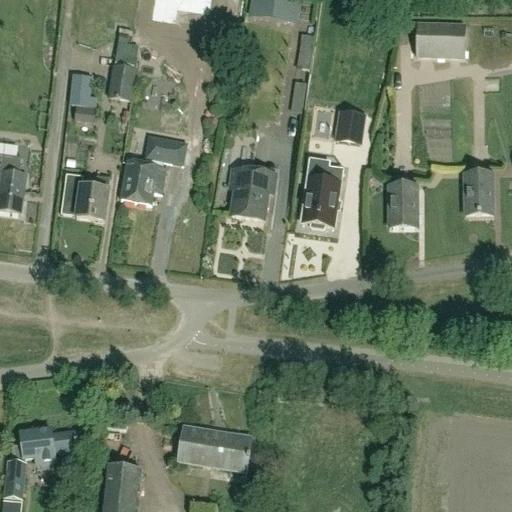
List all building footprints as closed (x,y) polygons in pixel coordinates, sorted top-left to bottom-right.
[(150,0),(149,11),(173,14),(175,2),(207,6),(207,0),(150,0)] [(250,0),(248,20),(296,29),(300,0),(250,0)] [(466,28),(419,26),(417,58),(464,60),(466,28)] [(119,37),(118,45),(127,46),(128,38),(119,37)] [(131,105),(135,72),(134,72),(137,47),(127,46),(118,45),(114,69),(112,69),(108,102),(131,105)] [(70,98),(69,108),(76,109),(95,111),(97,101),(89,100),(70,98)] [(511,110),(501,111),(501,127),(506,127),(507,161),(511,160),(511,110)] [(340,117),(335,145),(361,148),(365,120),(340,117)] [(229,167),(253,166),(252,135),(228,137),(229,167)] [(139,143),(130,185),(179,196),(188,153),(139,143)] [(342,174),(328,171),(329,166),(310,163),(301,226),(311,227),(310,231),(324,233),(325,229),(334,231),(336,215),(338,204),(342,174)] [(267,197),(272,198),(275,179),(232,173),(230,191),(235,192),(231,219),(263,224),(267,197)] [(0,187),(0,214),(21,217),(27,177),(2,174),(2,175),(0,174),(0,186),(0,187)] [(82,180),(66,178),(61,218),(76,220),(76,221),(104,225),(110,181),(97,180),(95,192),(81,190),(82,180)] [(492,179),(464,179),(465,218),(492,218),(492,179)] [(416,230),(416,190),(388,190),(388,230),(416,230)] [(246,475),(251,442),(183,431),(178,465),(246,475)] [(8,466),(6,503),(24,504),(26,468),(26,463),(36,462),(37,469),(57,466),(55,456),(79,453),(76,435),(53,439),(52,433),(20,438),(22,449),(14,451),(12,467),(8,466)] [(136,511),(140,475),(107,472),(102,511),(136,511)]
